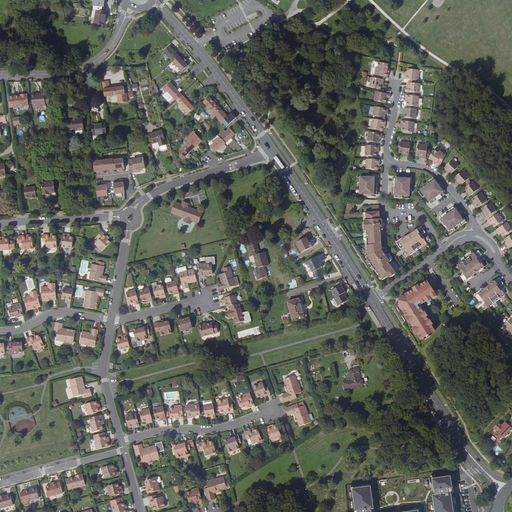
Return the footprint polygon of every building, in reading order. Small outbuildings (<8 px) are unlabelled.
[(94,0),(93,9),(97,10),(102,11),(103,4),(104,4),(104,0),(94,0)] [(105,24),(107,11),(102,11),(97,10),(95,23),(105,24)] [(164,51),(172,60),(179,55),(170,45),(164,51)] [(179,55),(172,60),(181,70),(188,65),(179,55)] [(386,71),(387,68),(388,63),(378,60),(377,66),(375,65),(374,73),(387,75),(387,71),(386,71)] [(407,74),(405,73),(404,77),(418,79),(418,69),(408,68),(407,71),(407,74)] [(384,78),(371,76),(369,85),(380,88),(381,85),(381,81),(383,82),(384,78)] [(109,78),(102,79),(102,81),(102,82),(102,83),(103,85),(103,86),(103,88),(103,89),(103,91),(103,92),(104,93),(104,94),(117,92),(118,101),(127,100),(126,91),(125,91),(124,84),(110,86),(109,78)] [(164,87),(177,101),(183,95),(170,81),(164,87)] [(419,92),(420,82),(407,81),(406,85),(409,85),(409,88),(408,91),(419,92)] [(62,89),(57,89),(58,99),(71,97),(71,91),(62,93),(62,89)] [(390,92),(385,91),(376,90),(374,99),(386,101),(386,96),(389,96),(390,92)] [(44,106),(43,94),(36,95),(36,93),(31,94),(32,107),(44,106)] [(417,104),(418,94),(405,93),(404,97),(407,97),(406,100),(406,103),(417,104)] [(21,95),(8,97),(10,107),(29,105),(27,94),(23,94),(23,95),(21,95)] [(183,95),(177,101),(188,112),(194,107),(183,95)] [(204,101),(214,112),(221,107),(210,95),(204,101)] [(387,107),(374,105),(372,114),(384,116),(385,112),(385,110),(387,110),(387,107)] [(415,117),(416,108),(403,106),(403,110),(405,110),(405,113),(404,116),(415,117)] [(221,107),(214,112),(222,122),(229,116),(221,107)] [(203,120),(208,117),(204,111),(199,115),(203,120)] [(385,119),(372,116),(370,126),(382,128),(383,125),(382,125),(383,122),(384,122),(385,119)] [(413,130),(414,120),(401,119),(400,123),(403,123),(402,126),(402,128),(413,130)] [(84,128),(83,122),(68,125),(69,130),(84,128)] [(105,122),(91,124),(93,135),(106,133),(105,122)] [(221,137),(227,143),(237,133),(231,127),(227,131),(221,137)] [(382,132),(369,130),(367,139),(378,141),(379,138),(379,135),(381,136),(382,132)] [(163,132),(155,134),(158,144),(159,148),(168,146),(163,132)] [(186,143),(192,150),(203,140),(197,134),(186,143)] [(216,152),(227,143),(221,137),(220,135),(210,144),(216,152)] [(408,154),(410,141),(400,139),(398,150),(402,151),(405,151),(405,154),(408,154)] [(425,156),(427,144),(417,142),(416,153),(418,153),(422,154),(422,156),(425,156)] [(183,159),(192,150),(186,143),(177,152),(183,159)] [(378,145),(365,144),(364,154),(375,155),(376,151),(376,148),(378,148),(378,145)] [(439,164),(445,153),(438,149),(438,150),(433,147),(428,157),(432,159),(436,161),(435,162),(439,164)] [(379,158),(365,157),(365,167),(377,168),(377,165),(376,165),(376,162),(378,162),(379,158)] [(144,158),(128,160),(129,161),(129,162),(129,163),(129,165),(129,166),(130,168),(130,169),(130,170),(130,172),(131,173),(139,172),(138,170),(140,170),(145,169),(144,158)] [(449,174),(458,165),(451,158),(443,166),(446,168),(448,170),(446,171),(449,174)] [(123,159),(113,161),(114,170),(114,171),(120,170),(121,173),(125,172),(123,159)] [(113,161),(103,162),(104,172),(110,171),(111,173),(115,173),(114,171),(114,170),(113,161)] [(103,162),(93,164),(94,173),(100,172),(101,175),(105,174),(104,172),(103,162)] [(458,185),(468,176),(461,169),(453,176),(455,178),(457,180),(456,182),(458,185)] [(375,175),(359,175),(359,180),(359,186),(359,192),(375,192),(375,188),(374,188),(374,179),(375,179),(375,175)] [(406,176),(394,176),(394,179),(395,179),(394,189),(393,189),(393,193),(400,193),(406,193),(406,181),(406,176)] [(431,181),(420,187),(423,192),(429,201),(432,198),(432,197),(440,192),(440,193),(443,191),(435,178),(431,181)] [(467,195),(476,187),(470,180),(462,186),(465,189),(466,191),(464,192),(467,195)] [(113,185),(114,195),(124,194),(123,181),(119,182),(119,184),(113,185)] [(53,182),(42,184),(44,195),(55,193),(53,182)] [(102,187),(96,188),(97,198),(107,197),(105,184),(101,185),(102,187)] [(36,188),(25,189),(27,199),(37,198),(36,188)] [(474,207),(485,199),(479,191),(470,197),(472,200),(474,203),(472,204),(474,207)] [(432,198),(433,200),(441,195),(440,193),(440,192),(432,197),(432,198)] [(483,216),(494,209),(488,200),(480,206),(481,209),(483,211),(481,212),(483,216)] [(182,204),(177,203),(173,213),(185,218),(185,220),(191,223),(192,221),(198,223),(202,212),(188,207),(189,205),(183,203),(182,204)] [(368,253),(367,254),(378,272),(382,277),(394,269),(387,261),(391,259),(385,250),(383,251),(381,248),(383,247),(381,245),(380,229),(382,229),(382,225),(379,225),(379,222),(382,222),(382,218),(379,218),(378,205),(372,206),(372,212),(366,212),(366,219),(364,219),(365,230),(366,230),(368,253)] [(443,214),(442,213),(439,215),(448,229),(452,226),(457,222),(462,219),(453,206),(450,208),(451,209),(443,214)] [(501,219),(496,211),(485,218),(487,222),(489,220),(491,223),(492,225),(501,219)] [(510,229),(505,221),(493,228),(495,232),(497,231),(499,233),(500,235),(510,229)] [(409,232),(404,236),(398,240),(402,246),(403,245),(406,249),(405,250),(408,255),(429,241),(426,236),(423,238),(421,239),(418,236),(421,234),(424,232),(420,225),(414,229),(409,232)] [(511,242),(511,232),(511,231),(502,237),(504,240),(506,242),(504,243),(507,246),(511,242)] [(106,238),(107,237),(102,232),(97,237),(99,239),(95,244),(103,251),(111,243),(106,238)] [(67,234),(63,234),(63,235),(63,237),(63,238),(62,239),(62,241),(62,242),(62,244),(62,245),(62,246),(61,247),(72,248),(73,237),(67,237),(67,234)] [(46,248),(57,248),(56,236),(50,236),(50,235),(42,235),(43,242),(46,242),(46,248)] [(398,240),(404,236),(403,235),(395,240),(399,248),(402,246),(398,240)] [(22,249),(33,249),(32,237),(26,238),(26,236),(18,236),(19,243),(22,243),(22,249)] [(2,237),(0,237),(0,250),(10,250),(9,249),(15,248),(14,241),(9,241),(9,239),(5,239),(2,239),(2,237)] [(306,237),(296,242),(302,253),(313,247),(311,242),(309,243),(306,237)] [(258,243),(248,246),(251,257),(254,256),(258,268),(253,270),(257,280),(269,276),(266,267),(271,265),(267,251),(261,253),(258,243)] [(320,265),(321,264),(320,262),(325,259),(322,253),(306,261),(309,267),(310,267),(313,272),(313,271),(315,278),(323,276),(321,268),(320,265)] [(477,258),(474,254),(474,253),(457,266),(457,267),(460,271),(461,270),(464,274),(463,275),(468,281),(473,277),(479,272),(484,269),(489,264),(485,258),(481,261),(479,262),(476,258),(477,258)] [(378,272),(367,254),(366,255),(377,272),(378,272)] [(90,279),(106,282),(107,279),(100,277),(101,273),(103,273),(104,266),(92,264),(90,279)] [(200,277),(204,276),(204,275),(207,274),(212,274),(212,264),(206,265),(206,264),(199,264),(200,277)] [(197,281),(194,269),(179,273),(183,289),(187,288),(185,282),(190,281),(190,283),(197,281)] [(219,274),(221,281),(223,281),(225,285),(218,287),(219,290),(235,286),(234,281),(231,271),(219,274)] [(463,275),(462,275),(460,277),(466,284),(475,278),(473,277),(468,281),(463,275)] [(476,294),(480,300),(481,299),(484,303),(482,304),(480,306),(483,310),(486,308),(503,294),(501,291),(500,291),(496,287),(498,286),(501,283),(497,279),(496,278),(491,282),(487,285),(481,290),(476,294)] [(400,297),(398,307),(418,339),(432,330),(418,308),(417,309),(416,308),(416,303),(418,303),(418,304),(435,293),(426,279),(400,297)] [(175,295),(179,294),(179,293),(176,281),(166,284),(169,294),(174,293),(175,293),(175,295)] [(53,300),(56,299),(56,296),(56,293),(55,283),(48,284),(48,287),(41,288),(42,300),(50,299),(50,298),(52,298),(53,300)] [(345,292),(342,284),(332,288),(334,296),(333,296),(335,304),(346,301),(343,293),(345,292)] [(162,298),(166,297),(164,290),(163,285),(153,287),(156,298),(160,296),(161,296),(162,298)] [(67,302),(71,302),(71,301),(73,290),(64,288),(62,299),(67,299),(67,302)] [(151,297),(149,288),(139,291),(142,301),(147,300),(148,300),(149,302),(152,301),(152,300),(152,298),(151,297)] [(480,300),(476,294),(481,290),(480,288),(472,295),(478,302),(479,301),(480,300)] [(84,307),(96,309),(98,296),(103,297),(105,290),(96,289),(96,292),(87,290),(84,307)] [(137,297),(135,290),(126,292),(129,304),(134,303),(135,305),(139,304),(137,298),(137,297)] [(39,300),(36,291),(30,293),(31,296),(23,298),(27,310),(35,307),(34,306),(36,306),(37,308),(40,307),(39,302),(39,300)] [(229,306),(238,304),(235,295),(221,299),(223,303),(225,302),(227,307),(229,306)] [(301,304),(304,318),(307,317),(302,298),(288,301),(293,321),(303,318),(300,304),(301,304)] [(22,308),(20,303),(13,305),(13,306),(8,308),(10,317),(19,315),(19,316),(23,316),(22,310),(22,308)] [(238,304),(229,306),(230,311),(227,312),(229,318),(234,316),(236,323),(244,321),(239,304),(238,304)] [(511,313),(499,326),(500,327),(497,330),(500,333),(503,330),(505,329),(509,332),(508,333),(511,337),(511,313)] [(190,318),(186,319),(182,319),(182,318),(178,319),(181,332),(193,329),(190,318)] [(169,322),(165,323),(162,323),(161,322),(154,324),(156,332),(159,331),(160,336),(172,333),(169,322)] [(73,343),(75,331),(62,329),(63,324),(56,323),(54,331),(58,331),(56,340),(73,343)] [(212,325),(211,323),(205,325),(202,326),(202,325),(199,325),(198,326),(201,337),(218,332),(215,324),(212,325)] [(140,329),(137,330),(133,331),(136,342),(148,339),(146,334),(150,334),(148,325),(140,327),(140,329)] [(95,346),(98,330),(94,329),(93,336),(89,335),(89,333),(82,332),(80,344),(95,346)] [(33,336),(26,339),(26,340),(28,344),(29,346),(32,344),(34,350),(44,346),(39,335),(34,337),(33,336)] [(130,347),(127,335),(123,336),(123,338),(122,338),(117,339),(120,350),(130,347)] [(13,342),(9,342),(10,354),(17,354),(17,352),(23,352),(22,342),(13,343),(13,342)] [(345,393),(364,386),(362,381),(360,382),(357,375),(359,375),(358,370),(347,373),(349,380),(341,382),(345,393)] [(295,376),(285,379),(288,387),(286,388),(288,393),(282,396),(284,402),(297,398),(295,394),(301,392),(295,376)] [(82,385),(84,385),(82,377),(70,380),(74,397),(83,394),(84,398),(92,396),(90,389),(85,390),(83,391),(82,385)] [(263,395),(263,397),(269,395),(270,394),(268,387),(265,389),(263,383),(253,386),(257,397),(260,396),(263,395)] [(252,399),(250,393),(243,396),(243,397),(238,399),(241,408),(246,406),(250,405),(250,406),(254,405),(254,404),(253,401),(252,399)] [(220,413),(223,412),(226,411),(226,413),(234,412),(232,405),(229,405),(228,399),(217,401),(220,413)] [(97,405),(98,405),(97,401),(84,405),(86,411),(87,411),(88,415),(99,412),(98,408),(97,408),(97,405)] [(215,418),(213,404),(204,405),(206,417),(211,416),(211,419),(215,418)] [(297,418),(300,426),(310,423),(304,406),(299,408),(297,404),(285,409),(287,415),(294,413),(296,419),(297,418)] [(199,406),(199,405),(194,406),(194,405),(186,405),(188,418),(192,417),(191,416),(195,415),(200,415),(199,406)] [(183,418),(182,406),(174,407),(175,408),(169,408),(170,418),(175,417),(179,417),(179,419),(183,418)] [(165,413),(163,407),(153,409),(156,419),(160,418),(162,418),(162,420),(166,419),(165,413)] [(152,422),(149,409),(140,412),(142,422),(147,421),(148,421),(149,423),(152,422)] [(139,425),(136,414),(133,415),(132,414),(126,415),(129,428),(132,427),(132,426),(135,425),(135,426),(139,425)] [(103,429),(102,424),(102,423),(104,422),(103,418),(90,422),(93,432),(103,429)] [(504,438),(511,428),(511,418),(507,424),(506,426),(504,424),(502,426),(499,423),(494,428),(497,431),(494,435),(499,439),(502,436),(504,438)] [(277,425),(273,426),(274,427),(271,428),(271,427),(267,429),(271,440),(274,438),(275,440),(281,437),(277,425)] [(258,429),(255,430),(252,431),(251,430),(244,433),(246,439),(250,438),(252,444),(262,440),(258,429)] [(109,446),(108,443),(107,443),(106,440),(107,440),(106,436),(105,433),(94,436),(96,443),(95,443),(97,450),(109,446)] [(238,435),(231,437),(231,439),(228,440),(224,441),(228,453),(239,449),(238,444),(241,443),(238,435)] [(188,441),(181,443),(181,445),(178,445),(174,446),(177,458),(188,455),(187,450),(190,449),(188,441)] [(213,441),(210,442),(206,443),(206,441),(199,444),(201,450),(204,449),(205,455),(216,453),(213,441)] [(143,451),(143,449),(141,444),(135,446),(137,454),(140,453),(143,462),(159,458),(156,445),(148,448),(148,449),(143,451)] [(114,468),(115,468),(114,465),(102,468),(103,475),(104,474),(105,478),(117,475),(116,471),(115,471),(114,468)] [(78,476),(76,477),(68,479),(71,490),(86,486),(82,474),(77,475),(78,476)] [(456,511),(454,511),(452,494),(450,494),(449,489),(451,489),(449,476),(430,479),(434,511),(456,511)] [(147,489),(148,493),(149,493),(150,493),(154,491),(156,491),(160,490),(158,483),(160,482),(161,481),(160,477),(159,477),(146,481),(147,485),(148,489),(147,489)] [(218,490),(226,488),(224,477),(206,482),(208,488),(204,489),(208,501),(215,499),(213,493),(218,492),(218,490)] [(56,483),(51,484),(52,485),(50,485),(45,487),(48,497),(63,493),(60,483),(56,484),(56,483)] [(123,493),(122,489),(120,490),(119,488),(118,483),(108,486),(110,496),(123,493)] [(373,511),(370,485),(350,488),(354,511),(419,511),(420,509),(412,510),(412,511),(373,511)] [(36,488),(25,491),(27,501),(39,498),(36,488)] [(198,501),(202,500),(201,499),(198,488),(191,490),(191,491),(186,493),(189,502),(194,501),(197,500),(198,501)] [(3,497),(3,496),(0,496),(0,505),(1,508),(13,505),(10,495),(5,496),(3,497)] [(152,504),(154,510),(165,507),(162,497),(156,498),(156,495),(149,497),(151,504),(152,504)] [(124,507),(125,506),(124,503),(112,506),(113,511),(126,511),(126,509),(125,510),(124,507)]
